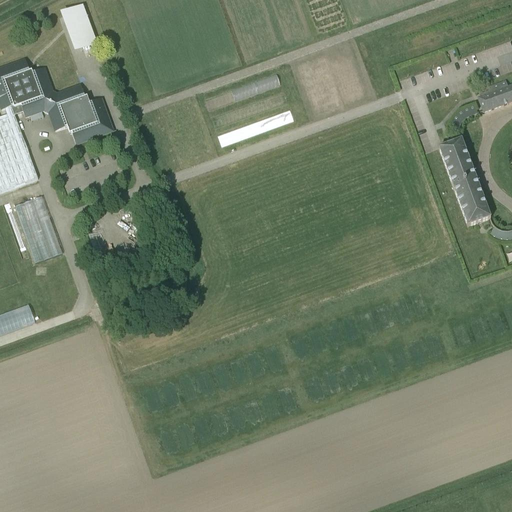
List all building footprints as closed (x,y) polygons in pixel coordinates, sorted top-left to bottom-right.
[(83,6),(60,14),(75,54),(79,53),(81,58),(83,57),(81,52),(97,46),(83,6)] [(0,194),(37,180),(11,109),(11,108),(13,108),(14,110),(21,107),(25,119),(43,112),(43,113),(47,115),(48,115),(55,133),(67,129),(69,136),(71,135),(76,146),(113,133),(101,101),(89,105),(87,98),(85,99),(80,87),(57,96),(52,94),(44,70),(32,75),(31,72),(29,73),(25,62),(0,70),(0,107),(1,112),(4,111),(8,120),(0,123),(0,194)] [(481,99),(478,100),(483,114),(511,103),(511,87),(508,89),(506,83),(478,93),(481,99)] [(449,129),(449,131),(458,132),(459,130),(459,128),(460,126),(462,125),(463,123),(464,122),(466,120),(468,119),(470,118),(478,116),(475,106),(470,108),(468,108),(464,110),(461,112),(458,114),(455,117),(453,118),(452,120),(451,121),(450,123),(450,125),(449,127),(449,129)] [(461,142),(438,150),(467,229),(490,220),(461,142)] [(43,201),(17,210),(36,266),(63,257),(43,201)] [(494,228),(488,235),(489,236),(492,238),(494,240),(497,241),(500,242),(503,242),(506,242),(509,242),(511,242),(511,231),(511,232),(509,233),(507,233),(505,233),(503,232),(501,232),(499,231),(498,230),(496,229),(494,228)] [(0,336),(33,325),(27,306),(0,315),(0,336)]
